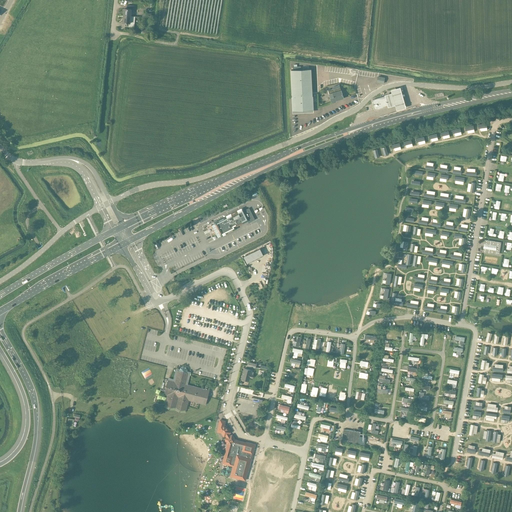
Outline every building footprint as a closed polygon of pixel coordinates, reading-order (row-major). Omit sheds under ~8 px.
[(127,5),(127,9),(124,8),(124,15),(131,16),(132,10),(134,10),(134,6),(127,5)] [(135,17),(131,16),(124,15),(123,22),(126,22),(125,27),(134,27),(135,17)] [(311,70),(301,70),(301,67),(293,67),(293,71),(291,71),(293,112),(313,111),(311,70)] [(328,91),(329,94),(332,102),(343,98),(341,90),(339,85),(332,87),(333,89),(328,91)] [(385,93),(386,96),(388,105),(395,103),(396,107),(405,105),(399,86),(391,88),(392,91),(385,93)] [(372,100),(375,110),(388,106),(388,105),(386,96),(372,100)] [(499,209),(500,202),(494,200),(492,208),(499,209)] [(242,210),(219,222),(224,231),(247,219),(242,210)] [(485,239),(483,252),(500,254),(502,242),(485,239)] [(260,248),(243,257),(247,264),(264,256),(260,248)] [(310,318),(309,326),(317,327),(318,319),(310,318)] [(428,338),(429,333),(421,333),(420,344),(425,344),(425,337),(428,338)] [(298,336),(297,341),(295,340),(293,345),(300,346),(302,337),(298,336)] [(307,343),(304,343),(303,347),(309,349),(312,339),(308,338),(307,343)] [(314,343),(312,349),(319,351),(322,339),(318,338),(317,344),(314,343)] [(328,340),(327,346),(324,346),(323,350),(330,351),(332,341),(328,340)] [(344,354),(346,344),(338,342),(336,351),(340,352),(340,353),(344,354)] [(293,351),(294,351),(293,354),(302,356),(303,350),(293,347),(293,351)] [(291,364),(300,367),(302,360),(293,358),(291,364)] [(461,366),(461,359),(452,358),(451,365),(461,366)] [(257,364),(248,362),(247,366),(253,367),(253,369),(256,370),(256,368),(257,364)] [(381,371),(393,373),(394,369),(388,369),(389,365),(382,364),(381,371)] [(187,407),(189,400),(205,404),(209,390),(209,388),(206,387),(205,390),(186,384),(188,374),(187,373),(188,370),(186,367),(183,366),(181,368),(180,371),(178,371),(175,382),(168,380),(164,394),(168,395),(166,404),(170,407),(176,407),(181,409),(186,409),(187,407)] [(413,371),(413,374),(417,375),(418,367),(406,366),(405,370),(413,371)] [(244,368),(241,379),(248,381),(250,377),(252,378),(253,375),(250,374),(252,370),(244,368)] [(295,373),(294,376),(298,377),(300,370),(290,368),(289,372),(295,373)] [(454,376),(459,377),(460,370),(450,368),(450,372),(455,373),(454,376)] [(150,370),(142,373),(144,378),(152,374),(150,370)] [(432,378),(432,370),(426,370),(426,374),(423,374),(422,378),(432,378)] [(380,374),(379,381),(390,383),(391,379),(386,378),(386,375),(380,374)] [(290,391),(294,392),(295,385),(286,383),(285,386),(290,388),(290,391)] [(382,388),(382,384),(378,384),(378,392),(389,393),(389,389),(382,388)] [(312,386),(311,395),(317,396),(319,387),(312,386)] [(325,396),(328,388),(322,387),(319,395),(325,396)] [(329,397),(336,398),(337,390),(330,388),(329,397)] [(355,398),(364,400),(366,393),(357,391),(355,398)] [(408,402),(407,404),(412,405),(413,399),(404,397),(403,401),(408,402)] [(299,407),(308,410),(310,403),(300,401),(299,407)] [(84,417),(87,409),(73,403),(70,411),(84,417)] [(281,404),(280,407),(285,408),(284,412),(289,413),(291,406),(281,404)] [(329,414),(333,414),(333,409),(336,410),(337,405),(329,405),(329,414)] [(451,418),(453,411),(444,410),(443,413),(447,413),(447,417),(451,418)] [(288,420),(288,417),(277,414),(276,420),(285,423),(286,420),(288,420)] [(222,432),(224,436),(230,432),(227,426),(224,425),(224,423),(223,422),(221,421),(219,422),(219,424),(220,424),(218,431),(222,432)] [(402,435),(403,427),(393,425),(392,433),(402,435)] [(343,429),(342,440),(359,443),(360,432),(343,429)] [(292,431),(291,437),(300,439),(300,436),(296,435),(297,432),(292,431)] [(323,441),(328,442),(329,435),(319,433),(319,437),(323,438),(323,441)] [(279,439),(278,442),(283,443),(284,436),(275,434),(274,438),(279,439)] [(232,435),(226,439),(228,444),(228,445),(227,446),(226,448),(226,449),(227,451),(223,463),(234,465),(231,476),(245,480),(252,451),(251,451),(253,444),(248,443),(247,443),(235,440),(232,435)] [(414,441),(411,454),(416,455),(419,442),(414,441)] [(322,447),(322,450),(326,451),(328,445),(317,443),(317,446),(322,447)] [(275,453),(279,454),(281,447),(273,445),(272,449),(276,450),(275,453)] [(431,457),(432,446),(428,445),(428,451),(424,451),(424,456),(431,457)] [(325,462),(326,455),(315,453),(314,460),(325,462)] [(420,472),(420,468),(426,469),(426,465),(424,465),(424,463),(417,463),(416,472),(420,472)] [(266,474),(275,476),(277,469),(268,467),(266,474)] [(271,488),(273,481),(264,478),(263,483),(267,484),(266,486),(271,488)] [(309,481),(308,485),(312,486),(311,489),(316,491),(318,484),(309,481)] [(391,491),(398,492),(401,482),(397,481),(395,487),(392,487),(391,491)] [(406,489),(402,488),(402,493),(409,494),(411,484),(407,484),(406,489)] [(416,486),(414,495),(428,499),(430,489),(426,489),(425,493),(420,492),(421,487),(416,486)] [(261,489),(260,492),(266,494),(265,497),(269,498),(271,491),(261,489)] [(312,496),(311,499),(316,501),(318,494),(308,491),(307,494),(312,496)] [(377,498),(380,499),(380,502),(387,503),(388,495),(377,494),(377,498)] [(451,499),(450,504),(454,504),(453,507),(461,508),(462,500),(451,499)]
